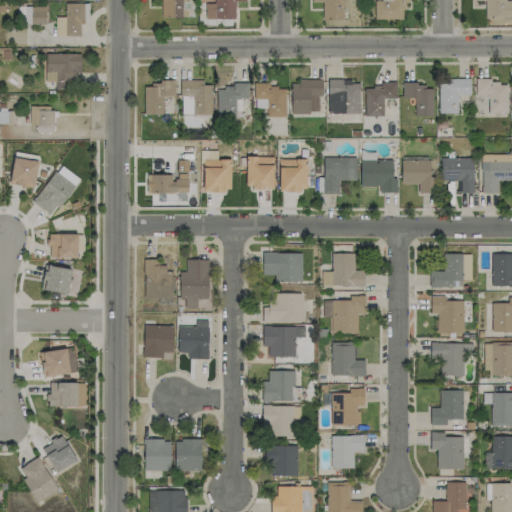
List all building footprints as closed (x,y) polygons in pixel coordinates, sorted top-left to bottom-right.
[(187,0),(160,0),(160,16),(187,17),(187,0)] [(205,19),(234,18),(234,0),(213,0),(205,1),(205,19)] [(343,0),(311,0),(311,2),(321,2),(322,19),(344,19),(343,0)] [(373,0),(373,19),(405,19),(405,0),(381,0),(378,0),(373,0)] [(483,0),(484,17),(511,16),(511,0),(505,0),(504,0),(483,0)] [(55,16),(54,35),(79,35),(80,21),(88,21),(88,3),(64,3),(64,17),(55,16)] [(20,24),(45,23),(44,6),(20,7),(20,24)] [(80,54),(44,53),(43,80),(55,81),(55,89),(72,90),(73,72),(79,72),(80,54)] [(180,114),(210,114),(210,84),(202,84),(203,80),(180,79),(180,114)] [(358,114),(359,83),(351,82),(351,79),(328,79),(327,113),(358,114)] [(437,112),(456,113),(456,94),(468,94),(469,80),(438,79),(437,112)] [(321,80),(290,80),(290,112),(317,113),(318,96),(321,96),(321,80)] [(395,81),(379,82),(379,87),(363,87),(364,116),(382,116),(382,98),(395,98),(395,81)] [(506,81),(474,81),(474,95),(487,95),(487,113),(506,112),(506,81)] [(143,114),(162,113),(161,96),(174,95),(174,82),(142,82),(143,114)] [(247,83),(231,82),(231,88),(216,87),(215,116),(234,117),(235,98),(247,99),(247,83)] [(432,116),(432,88),(424,88),(424,83),(401,83),(401,97),(414,97),(414,116),(432,116)] [(285,85),(253,84),(253,107),(266,108),(266,116),(284,116),(285,85)] [(473,95),(473,105),(485,105),(485,95),(473,95)] [(29,125),(36,125),(35,132),(52,133),(53,107),(29,106),(29,125)] [(0,122),(13,122),(12,110),(0,110),(0,122)] [(32,188),(37,161),(13,156),(8,183),(32,188)] [(272,156),(245,156),(245,188),(272,188),(272,156)] [(355,157),(322,157),(323,193),(338,193),(338,180),(355,180),(355,157)] [(472,158),(440,157),(439,180),(459,180),(459,193),(472,193),(472,158)] [(277,190),(305,191),(306,159),(278,158),(277,190)] [(230,159),(202,159),(202,190),(230,191),(230,159)] [(360,159),(359,186),(379,186),(379,192),(396,192),(396,177),(391,177),(391,160),(360,159)] [(428,176),(429,160),(400,159),(399,183),(418,184),(417,192),(433,193),(433,177),(428,176)] [(511,179),(511,160),(479,159),(478,193),(497,193),(497,179),(511,179)] [(79,179),(60,164),(31,200),(50,215),(79,179)] [(145,192),(186,193),(187,173),(174,173),(174,174),(145,174),(145,192)] [(76,233),(47,233),(47,257),(76,258),(76,233)] [(300,252),(261,252),(261,274),(273,274),(273,281),(300,281),(300,252)] [(330,253),(330,271),(320,271),(321,286),(363,286),(363,270),(353,270),(353,253),(330,253)] [(429,287),(462,286),(461,253),(442,253),(442,271),(429,271),(429,287)] [(511,253),(491,253),(490,286),(511,285),(511,253)] [(142,297),(170,298),(171,271),(154,270),(155,259),(143,259),(142,297)] [(207,259),(185,259),(185,271),(178,271),(178,299),(183,299),(183,308),(196,307),(196,298),(208,298),(207,259)] [(80,269),(44,265),(40,290),(76,295),(80,269)] [(301,323),(301,293),(271,293),(270,306),(260,306),(260,322),(301,323)] [(330,332),(356,333),(356,313),(364,313),(364,295),(348,295),(348,300),(322,299),(322,317),(330,317),(330,332)] [(436,313),(436,333),(462,332),(462,300),(444,301),(444,296),(429,296),(429,313),(436,313)] [(507,303),(490,303),(490,332),(511,331),(511,296),(507,296),(507,303)] [(186,358),(207,358),(208,320),(194,320),(194,326),(177,326),(176,352),(187,352),(186,358)] [(172,325),(142,325),(142,355),(172,355),(172,325)] [(304,326),(262,325),(261,355),(293,355),(293,336),(303,337),(304,326)] [(330,341),(330,375),(363,375),(364,359),(353,359),(353,341),(330,341)] [(511,378),(511,341),(482,342),(482,370),(489,370),(489,375),(508,375),(508,379),(511,378)] [(462,376),(462,352),(471,352),(472,343),(430,342),(429,358),(440,358),(439,375),(462,376)] [(75,373),(73,348),(39,350),(41,375),(75,373)] [(261,400),(292,400),(292,370),(267,370),(267,380),(261,380),(261,400)] [(76,382),(48,382),(47,406),(83,406),(83,395),(76,395),(76,382)] [(348,393),(330,393),(330,425),(358,424),(358,405),(363,405),(363,388),(348,388),(348,393)] [(461,390),(438,390),(438,407),(429,407),(429,425),(445,425),(445,419),(461,419),(461,390)] [(511,425),(511,411),(511,392),(482,392),(481,403),(489,403),(489,425),(511,425)] [(299,418),(299,406),(261,405),(260,422),(270,423),(270,435),(292,436),(292,418),(299,418)] [(436,449),(435,468),(461,469),(462,437),(443,436),(443,432),(429,432),(429,449),(436,449)] [(330,468),(352,467),(352,451),(363,450),(362,434),(329,435),(330,468)] [(75,460),(60,435),(40,448),(55,472),(75,460)] [(511,468),(511,452),(511,445),(511,436),(490,435),(489,452),(484,452),(483,468),(511,468)] [(169,439),(143,439),(142,470),(168,470),(169,439)] [(200,439),(174,439),(173,470),(200,470),(200,439)] [(296,445),(265,445),(266,476),(296,475),(296,445)] [(35,502),(56,489),(37,456),(18,467),(24,477),(21,479),(35,502)] [(508,483),(485,482),(485,499),(490,499),(489,511),(511,511),(511,477),(508,478),(508,483)] [(325,482),(326,511),(343,511),(342,511),(360,511),(360,499),(348,500),(348,481),(325,482)] [(464,482),(445,482),(444,500),(431,500),(430,511),(455,511),(455,508),(464,508),(464,482)] [(269,495),(268,511),(309,511),(311,486),(275,485),(275,495),(269,495)] [(147,511),(185,511),(185,489),(147,490),(147,511)]
